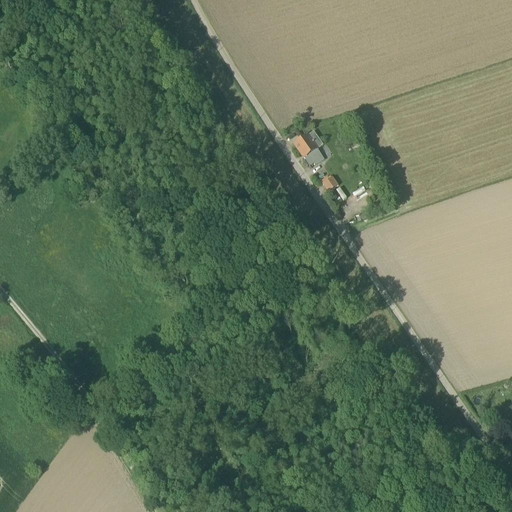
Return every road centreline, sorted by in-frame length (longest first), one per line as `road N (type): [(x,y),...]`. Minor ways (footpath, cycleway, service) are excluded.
road 1 (unclassified): [(511,511),(496,459),(189,0)]
road 2 (track): [(0,289),(94,408),(158,511)]
road 3 (track): [(381,511),(496,459)]
